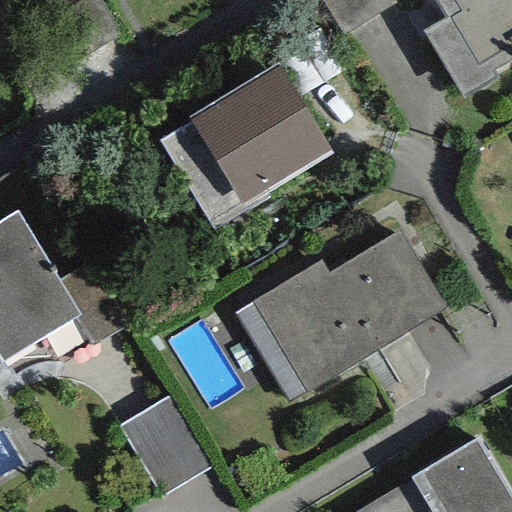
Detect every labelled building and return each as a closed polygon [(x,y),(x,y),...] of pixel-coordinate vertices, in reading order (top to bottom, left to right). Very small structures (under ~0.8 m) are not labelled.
[(120,38),(97,0),(57,0),(31,16),(64,71),(120,38)] [(320,0),(343,38),(396,6),(392,0),(320,0)] [(511,0),(429,0),(446,28),(426,40),(464,104),(496,85),(490,79),(511,66),(511,0)] [(281,77),(190,131),(241,216),(332,161),(281,77)] [(16,217),(0,226),(0,364),(2,367),(77,323),(79,321),(57,285),(16,217)] [(320,266),(234,318),(289,410),(447,316),(399,236),(327,278),(320,266)] [(79,321),(77,323),(92,347),(125,327),(87,266),(57,285),(79,321)] [(171,397),(119,428),(161,499),(213,468),(171,397)] [(428,511),(511,511),(511,505),(477,447),(403,492),(401,489),(362,511),(428,511),(429,511),(428,511)]
